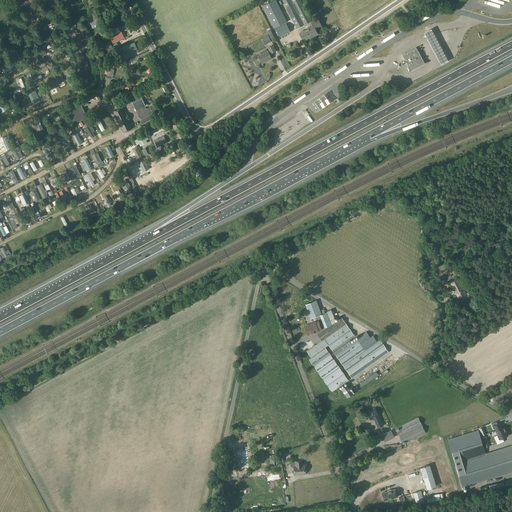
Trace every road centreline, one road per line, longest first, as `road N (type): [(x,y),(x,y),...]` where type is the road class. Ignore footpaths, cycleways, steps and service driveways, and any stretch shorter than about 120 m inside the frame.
road 1 (motorway): [(511,44),(146,239)]
road 2 (motorway): [(0,332),(359,141)]
road 3 (unclassified): [(129,0),(197,131),(401,0)]
road 4 (track): [(0,402),(259,263)]
road 5 (unclassified): [(511,416),(277,273),(264,273)]
road 6 (track): [(259,263),(511,142)]
road 7 (unclassified): [(354,511),(264,273)]
road 8 (unclassified): [(210,511),(264,273)]
road 9 (motorway): [(359,141),(511,60)]
road 10 (motorway): [(146,239),(0,318)]
road 11 (motorway): [(359,141),(511,89)]
road 12 (motorway): [(246,168),(146,239)]
